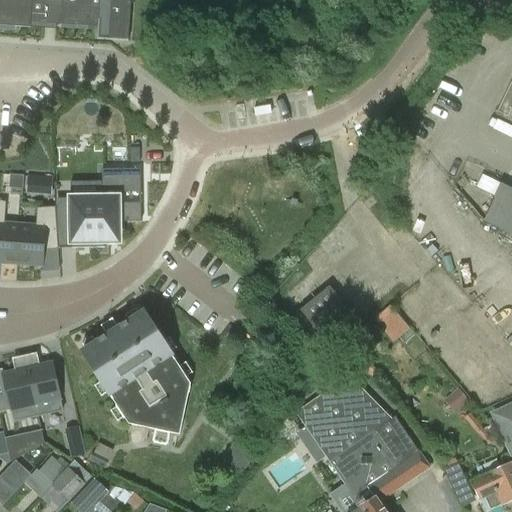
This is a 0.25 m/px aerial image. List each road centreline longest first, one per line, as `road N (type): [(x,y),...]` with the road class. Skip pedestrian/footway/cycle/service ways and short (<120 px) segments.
road 1 (residential): [(459,0),(359,110),(192,152)]
road 2 (residential): [(192,152),(191,177),(163,241),(99,295),(49,318)]
road 3 (residential): [(192,152),(176,120),(120,73),(42,59),(0,63)]
